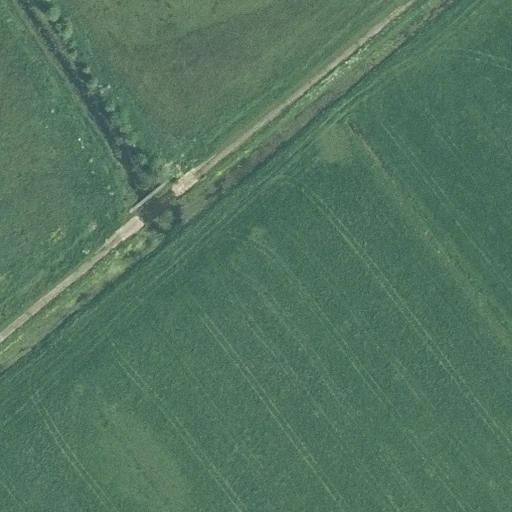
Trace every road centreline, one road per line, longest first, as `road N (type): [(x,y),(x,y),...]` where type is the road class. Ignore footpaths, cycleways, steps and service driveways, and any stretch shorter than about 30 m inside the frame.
road 1 (track): [(188,179),(391,0)]
road 2 (track): [(0,339),(124,233)]
